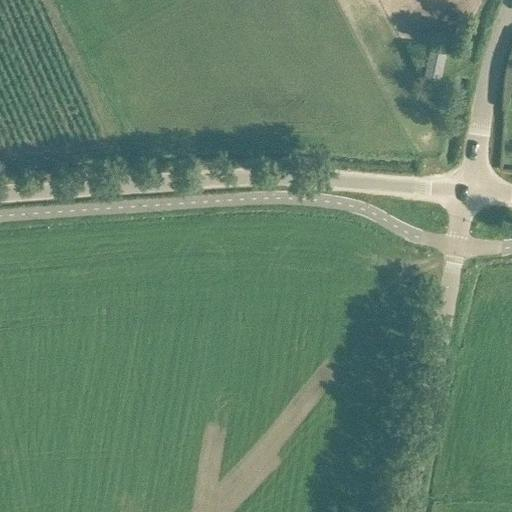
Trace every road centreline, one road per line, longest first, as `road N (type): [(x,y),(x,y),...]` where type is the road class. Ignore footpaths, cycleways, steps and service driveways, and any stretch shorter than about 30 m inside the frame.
road 1 (unclassified): [(0,194),(252,176),(469,188)]
road 2 (unclassified): [(407,511),(469,188)]
road 3 (unclassified): [(469,188),(488,67),(511,14)]
